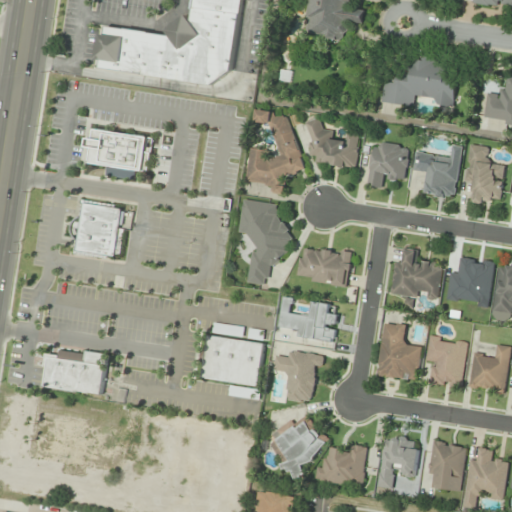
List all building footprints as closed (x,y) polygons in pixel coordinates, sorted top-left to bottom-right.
[(242,0),(232,69),(210,85),(99,68),(100,59),(96,58),(100,33),(105,34),(106,26),(168,35),(169,34),(165,29),(186,14),(190,20),(191,19),(194,0),(242,0)] [(307,0),(351,0),(350,7),(364,10),(362,23),(349,22),(348,31),(343,33),(342,33),(341,38),(338,41),(320,38),(321,36),(304,33),(307,18),(305,18),(307,0)] [(511,8),(511,0),(474,0),(474,4),(511,8)] [(414,96),(432,99),(437,105),(452,107),(455,82),(451,82),(452,76),(445,75),(447,61),(419,57),(419,59),(412,58),(410,75),(395,73),(394,80),(388,79),(384,103),(412,107),(414,96)] [(486,93),(496,94),(496,99),(498,99),(499,90),(503,90),(506,76),(511,76),(511,125),(503,124),(504,121),(482,117),(486,93)] [(255,109),(272,111),(274,117),(281,114),(283,118),(285,117),(305,168),(296,171),(297,173),(285,178),(284,185),(285,185),(283,194),(269,192),(271,186),(263,185),(264,183),(244,181),(249,148),(268,151),(267,160),(280,154),(267,123),(253,121),(255,109)] [(304,123),(315,119),(318,120),(322,130),(332,131),(331,139),(344,141),(345,135),(347,133),(355,135),(357,137),(355,147),(357,147),(354,166),(351,166),(351,167),(343,166),(343,167),(341,168),(338,167),(337,166),(337,165),(330,164),(331,163),(325,162),(325,163),(314,161),(315,156),(311,155),(309,154),(308,148),(307,148),(308,142),(310,143),(310,141),(304,123)] [(154,138),(92,128),(89,147),(92,148),(90,163),(148,172),(154,138)] [(372,147),(376,148),(376,146),(381,143),(397,145),(400,149),(401,148),(405,149),(407,151),(406,159),(407,159),(406,167),(404,167),(403,179),(394,178),(394,179),(386,178),(387,175),(382,174),(380,187),(374,186),(374,185),(366,184),(372,147)] [(469,145),(486,147),(487,149),(487,154),(484,155),(484,158),(486,158),(490,163),(504,165),(500,190),(501,190),(500,199),(491,198),(491,199),(488,201),(482,200),(482,201),(480,203),(474,202),(473,200),(470,200),(472,181),(463,181),(465,168),(468,169),(469,163),(466,160),(469,145)] [(414,151),(422,152),(422,153),(431,155),(434,158),(434,156),(449,158),(451,146),(461,147),(455,182),(454,182),(453,188),(454,188),(454,195),(450,194),(450,196),(443,196),(443,197),(434,196),(434,194),(432,193),(432,195),(429,194),(429,193),(422,192),(425,170),(422,169),(421,172),(411,170),(414,151)] [(76,252),(118,259),(126,206),(82,199),(77,229),(79,229),(76,252)] [(243,200),(276,205),(275,208),(280,215),(277,216),(281,223),(283,221),(289,230),(287,232),(292,239),(290,240),(291,241),(285,245),(288,251),(277,258),(279,261),(272,266),(269,265),(267,279),(264,278),(263,284),(246,282),(251,252),(255,252),(256,248),(245,233),(238,232),(243,200)] [(402,248),(417,250),(415,263),(421,264),(421,260),(429,261),(429,263),(430,264),(432,262),(437,262),(439,265),(439,267),(441,267),(436,299),(434,298),(432,301),(428,300),(426,297),(426,292),(417,291),(416,298),(390,294),(390,291),(394,263),(395,264),(395,262),(400,262),(402,248)] [(303,249),(321,251),(322,249),(331,250),(331,252),(338,253),(338,255),(339,255),(340,250),(351,252),(349,263),(351,263),(350,270),(348,270),(345,287),(330,285),(331,284),(310,281),(311,278),(296,276),(298,258),(301,259),(303,249)] [(498,265),(506,266),(506,264),(507,265),(507,264),(511,264),(511,306),(511,307),(509,318),(503,321),(498,321),(494,319),(491,314),(498,265)] [(283,297),(292,298),(291,304),(290,304),(288,313),(308,316),(311,301),(329,304),(327,313),(337,315),(335,324),(332,323),(331,325),(325,324),(325,327),(329,328),(329,329),(335,330),(333,339),(331,338),(330,342),(297,336),(298,330),(278,327),(283,297)] [(244,336),(245,327),(216,323),(215,332),(244,336)] [(384,323),(397,325),(397,323),(406,325),(403,340),(406,344),(422,347),(417,378),(415,378),(415,379),(408,378),(408,380),(401,379),(402,378),(395,377),(394,378),(386,376),(386,374),(385,374),(383,376),(379,376),(377,372),(377,369),(380,366),(378,364),(384,323)] [(266,342),(207,335),(201,379),(231,383),(229,396),(258,400),(266,342)] [(429,335),(439,337),(439,341),(454,343),(455,341),(458,341),(461,341),(466,343),(460,384),(458,384),(457,388),(448,386),(448,382),(443,381),(443,385),(428,383),(431,366),(435,367),(436,362),(425,360),(429,335)] [(473,352),(482,354),(482,356),(494,358),(496,345),(510,347),(504,391),(503,393),(502,394),(499,394),(497,393),(495,392),(495,389),(477,387),(474,389),(470,388),(469,385),(473,352)] [(103,394),(109,354),(61,348),(60,357),(49,355),(45,386),(103,394)] [(276,356),(288,357),(289,352),(293,352),(293,351),(300,352),(300,353),(306,354),(306,353),(314,354),(314,355),(322,356),(322,358),(323,358),(322,364),(321,364),(321,366),(314,365),(314,369),(314,372),(315,373),(314,376),(313,377),(316,377),(315,386),(313,385),(312,392),(311,398),(309,398),(309,400),(308,401),(301,400),(300,402),(287,400),(287,398),(286,396),(287,392),(288,390),(285,390),(288,376),(285,372),(273,370),(276,356)] [(125,420),(40,407),(33,454),(64,459),(62,472),(83,476),(85,460),(118,465),(125,420)] [(269,444),(275,440),(271,435),(290,420),(293,424),(306,414),(313,429),(316,430),(317,432),(319,435),(321,435),(322,434),(326,436),(326,437),(328,439),(312,457),(313,458),(310,461),(299,465),(303,474),(299,476),(299,477),(293,480),(289,471),(286,472),(285,468),(280,470),(278,463),(282,462),(276,455),(269,444)] [(382,460),(381,460),(384,440),(391,441),(391,440),(392,439),(393,438),(395,437),(397,437),(398,438),(399,437),(400,436),(402,436),(403,436),(405,437),(406,438),(407,439),(407,441),(414,441),(413,448),(418,449),(414,477),(410,476),(409,478),(405,477),(404,475),(401,475),(402,470),(392,469),(392,474),(394,475),(392,489),(376,487),(378,472),(380,472),(382,460)] [(435,441),(442,442),(445,443),(444,445),(448,446),(448,444),(455,445),(455,446),(462,447),(462,448),(465,448),(459,491),(431,487),(433,474),(428,473),(428,469),(427,467),(428,463),(429,462),(432,441),(435,441)] [(350,445),(355,446),(355,445),(362,446),(362,447),(366,447),(363,472),(364,473),(362,484),(353,483),(353,486),(325,481),(325,477),(319,476),(322,458),(326,458),(326,455),(328,455),(329,446),(344,449),(344,452),(349,453),(350,445)] [(469,459),(476,460),(478,447),(486,448),(486,449),(492,450),(490,461),(494,461),(495,458),(502,459),(501,461),(508,462),(502,500),(490,498),(491,492),(483,491),(482,497),(476,496),(474,509),(462,507),(469,459)] [(294,511),(297,495),(257,490),(254,511),(294,511)]
